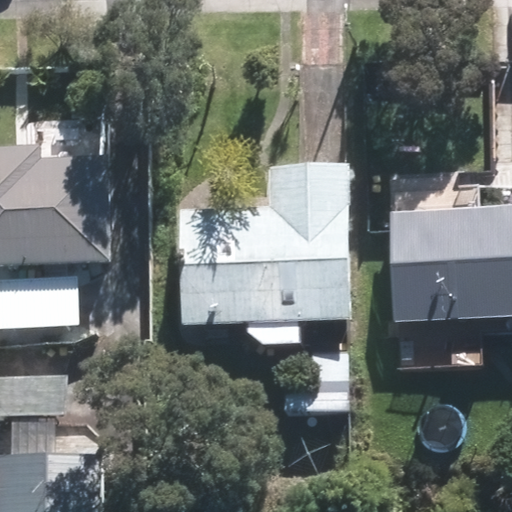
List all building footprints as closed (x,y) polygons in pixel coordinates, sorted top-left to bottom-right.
[(59,157),(0,159),(0,272),(139,267),(135,169),(59,172),(59,157)] [(301,219),(207,220),(209,333),(376,330),(374,184),(300,185),(301,219)] [(511,221),(401,225),(404,321),(511,317),(511,221)] [(323,388),(297,388),(298,419),(368,418),(368,359),(323,359),(323,388)] [(0,378),(0,420),(73,423),(75,382),(0,378)] [(101,511),(98,457),(8,462),(10,511),(101,511)]
